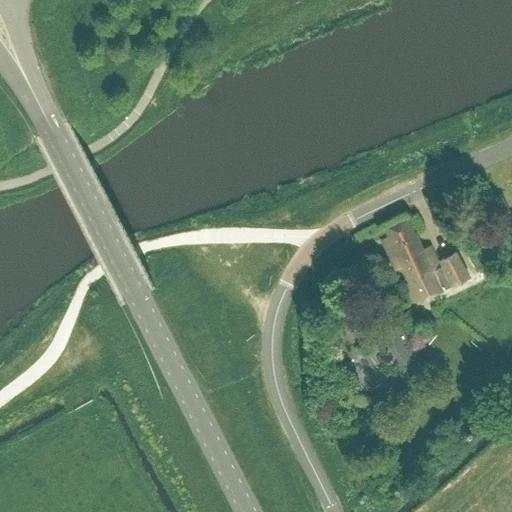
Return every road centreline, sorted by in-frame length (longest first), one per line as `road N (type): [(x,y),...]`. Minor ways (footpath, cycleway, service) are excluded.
road 1 (tertiary): [(247,511),(0,20)]
road 2 (unclassified): [(334,511),(275,384),(273,323),(288,282),(336,228),(511,149)]
